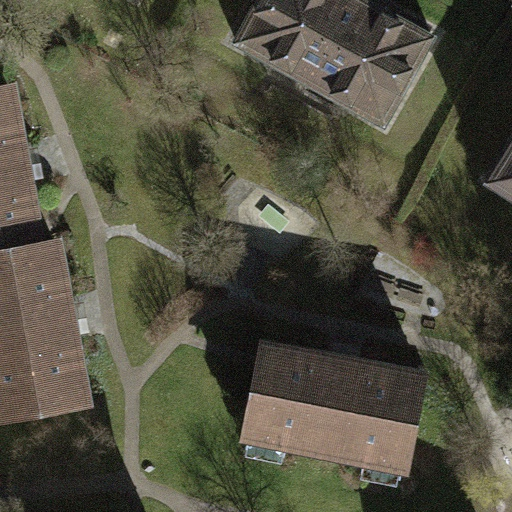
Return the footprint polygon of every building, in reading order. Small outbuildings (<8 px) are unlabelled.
[(237,38),(385,120),(433,34),(371,0),(258,0),(255,6),(237,38)] [(0,249),(37,243),(9,84),(0,85),(0,249)] [(511,135),(485,179),(511,196),(511,135)] [(54,240),(37,243),(0,249),(0,415),(83,400),(54,240)] [(423,374),(261,342),(244,431),(406,463),(423,374)]
